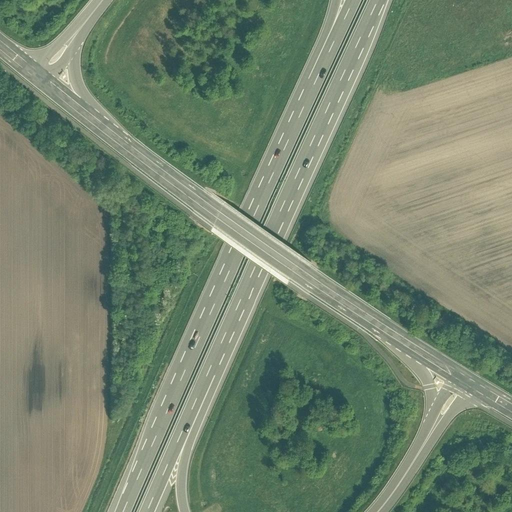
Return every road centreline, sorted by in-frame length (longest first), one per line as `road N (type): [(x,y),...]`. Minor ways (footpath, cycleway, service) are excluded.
road 1 (motorway): [(146,511),(371,13)]
road 2 (motorway): [(185,511),(188,445),(355,83),(371,13)]
road 3 (secondary): [(403,338),(217,214),(52,82)]
road 4 (motorway): [(292,130),(121,511)]
road 5 (motorway): [(382,511),(466,379)]
road 6 (motorway): [(353,0),(292,130)]
road 7 (motorway): [(336,0),(293,104),(292,130)]
